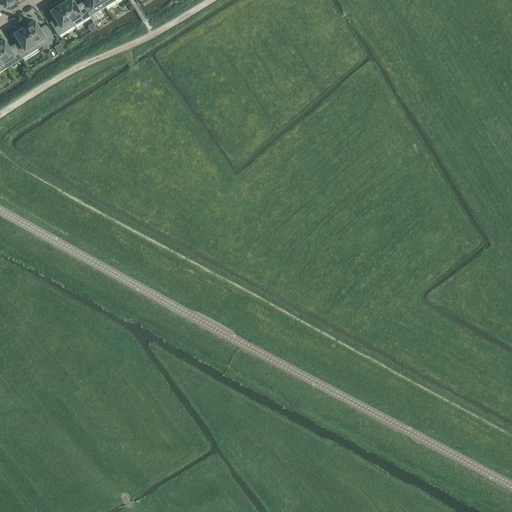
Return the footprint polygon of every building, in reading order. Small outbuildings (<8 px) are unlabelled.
[(89,16),(81,3),(76,7),(71,0),(67,0),(66,1),(64,0),(63,0),(59,3),(74,25),(89,16)] [(85,0),(86,0),(81,3),(89,16),(104,7),(99,0),(85,0)] [(58,35),(74,25),(59,3),(54,6),(55,8),(50,11),(55,19),(50,23),(58,35)] [(23,25),(37,48),(52,39),(44,26),(39,29),(34,21),(29,24),(28,22),(23,25)] [(22,58),(37,48),(23,25),(17,28),(19,30),(14,34),(19,42),(14,45),(22,58)] [(22,58),(14,45),(8,48),(3,40),(0,41),(0,58),(6,68),(22,58)]
